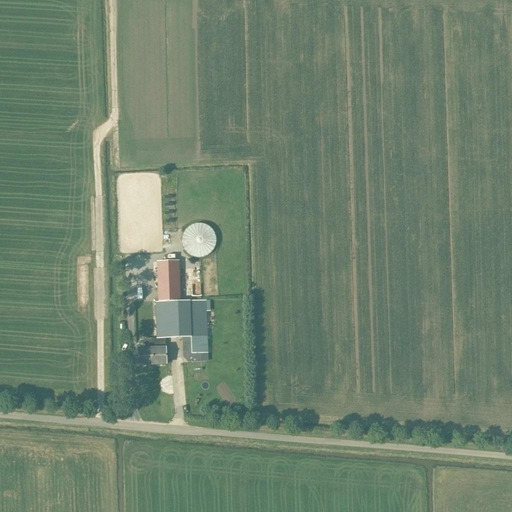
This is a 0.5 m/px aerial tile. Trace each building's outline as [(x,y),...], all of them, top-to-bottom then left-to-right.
[(216,245),(216,239),(215,234),(212,230),(208,226),(203,224),(197,224),(192,225),(188,228),(184,233),(182,238),(182,243),(184,248),(187,252),(191,256),(196,258),(201,258),(206,256),(210,254),(214,249),(216,245)] [(178,263),(157,264),(158,302),(179,301),(178,263)] [(157,349),(165,348),(165,339),(191,338),(191,354),(207,354),(205,301),(158,303),(155,303),(156,339),(157,349)] [(144,339),(145,349),(138,349),(139,366),(153,365),(152,339),(144,339)] [(165,348),(157,349),(156,339),(152,339),(153,365),(166,365),(165,348)]
